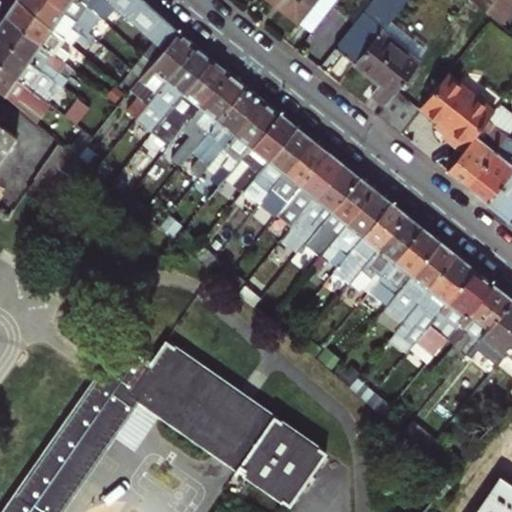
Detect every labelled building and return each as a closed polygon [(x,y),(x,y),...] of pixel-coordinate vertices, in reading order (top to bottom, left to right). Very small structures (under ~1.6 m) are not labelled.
[(19,0),(16,0),(6,14),(43,46),(68,65),(76,56),(61,44),(65,39),(19,0)] [(19,0),(65,39),(70,33),(87,48),(94,38),(88,32),(51,0),(19,0)] [(51,0),(88,32),(100,17),(82,0),(51,0)] [(82,0),(100,17),(113,2),(110,0),(102,0),(101,2),(98,0),(82,0)] [(110,0),(113,2),(155,40),(163,48),(178,29),(145,0),(110,0)] [(312,0),(268,0),(268,1),(295,22),(312,0)] [(379,33),(405,0),(371,0),(333,50),(354,66),(379,33)] [(511,9),(511,0),(470,0),(482,9),(494,19),(501,24),(511,9)] [(43,46),(6,14),(0,23),(0,36),(26,58),(52,77),(54,79),(58,75),(63,78),(71,68),(68,65),(43,46)] [(152,62),(139,78),(131,88),(139,95),(127,109),(135,116),(143,107),(196,44),(178,29),(163,48),(152,62)] [(419,64),(379,33),(354,66),(379,86),(371,96),(385,107),(419,64)] [(39,94),(52,77),(26,58),(0,36),(0,62),(17,77),(30,86),(39,94)] [(163,48),(155,40),(143,54),(152,62),(163,48)] [(196,44),(143,107),(152,114),(145,124),(152,130),(170,109),(213,57),(196,44)] [(139,78),(152,62),(143,54),(130,70),(139,78)] [(230,71),(213,57),(170,109),(179,117),(158,142),(166,148),(183,127),(230,71)] [(17,77),(0,62),(0,89),(5,94),(17,77)] [(131,88),(139,78),(130,70),(119,84),(128,92),(131,88)] [(200,141),(247,84),(230,71),(183,127),(194,136),(200,141)] [(493,113),(448,77),(421,111),(445,130),(440,135),(462,153),(493,113)] [(118,104),(128,92),(119,84),(117,83),(106,95),(118,104)] [(200,175),(208,165),(263,98),(247,84),(200,141),(207,147),(191,167),(200,175)] [(397,94),(379,118),(388,126),(407,102),(397,94)] [(263,98),(208,165),(216,172),(201,190),(211,197),(227,178),(243,158),(281,112),(263,98)] [(419,111),(407,102),(388,126),(400,135),(419,111)] [(466,187),(506,137),(511,129),(511,115),(499,105),(493,113),(462,153),(446,172),(466,187)] [(243,191),(248,186),(297,125),(281,112),(243,158),(249,163),(233,183),(243,191)] [(263,198),(313,138),(297,125),(248,186),(263,198)] [(0,155),(13,136),(0,127),(0,155)] [(189,155),(200,141),(194,136),(182,150),(189,155)] [(466,187),(485,203),(511,169),(511,141),(506,137),(466,187)] [(329,151),(313,138),(263,198),(257,206),(264,212),(268,207),(272,210),(279,202),(284,206),(329,151)] [(61,141),(61,140),(36,180),(58,196),(83,159),(77,154),(61,141)] [(329,151),(284,206),(278,214),(293,226),(344,163),(329,151)] [(249,163),(243,158),(227,178),(233,183),(249,163)] [(359,175),(344,163),(293,226),(302,233),(303,232),(309,237),(359,175)] [(511,218),(511,169),(485,203),(509,222),(511,218)] [(359,175),(309,237),(305,242),(321,255),(323,252),(375,188),(359,175)] [(327,258),(337,266),(391,200),(375,188),(323,252),(329,256),(327,258)] [(350,282),(406,213),(391,200),(337,266),(322,283),(331,290),(340,280),(347,285),(350,282)] [(231,254),(264,212),(257,206),(223,248),(231,254)] [(422,225),(406,213),(350,282),(359,290),(366,282),(372,287),(422,225)] [(422,225),(372,287),(370,288),(383,298),(385,295),(390,300),(392,297),(439,239),(422,225)] [(456,253),(439,239),(392,297),(397,301),(382,318),(395,328),(456,253)] [(422,333),(475,268),(456,253),(395,328),(402,333),(409,324),(421,334),(422,333)] [(493,282),(475,268),(422,333),(432,341),(442,331),(448,336),(449,335),(493,282)] [(458,364),(511,297),(493,282),(449,335),(456,341),(436,366),(448,375),(458,364)] [(498,363),(511,346),(511,297),(458,364),(461,367),(469,358),(489,374),(498,363)] [(307,334),(301,342),(317,354),(322,347),(307,334)] [(56,511),(139,393),(289,499),(323,448),(166,337),(148,361),(122,343),(3,511),(56,511)] [(511,346),(498,363),(511,374),(511,346)] [(380,391),(377,388),(369,398),(372,400),(380,391)] [(394,403),(380,391),(372,400),(386,412),(394,403)] [(405,428),(413,418),(394,402),(394,403),(386,412),(405,428)] [(428,447),(436,438),(413,418),(405,428),(428,447)] [(511,511),(511,486),(500,478),(477,511),(511,511)]
